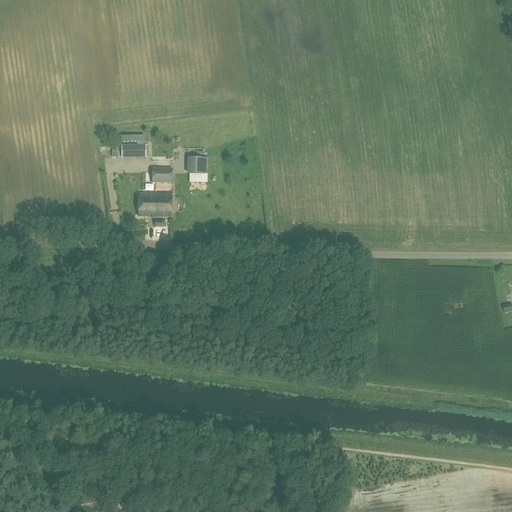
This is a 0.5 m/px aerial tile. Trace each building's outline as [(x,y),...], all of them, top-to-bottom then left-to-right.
[(121,145),(121,158),(146,157),(145,145),(121,145)] [(187,173),(192,173),(208,173),(209,157),(187,157),(187,173)] [(151,183),(173,183),(173,168),(152,168),(151,183)] [(171,217),(171,194),(138,193),(138,217),(171,217)] [(503,306),(505,313),(511,310),(511,304),(503,306)]
